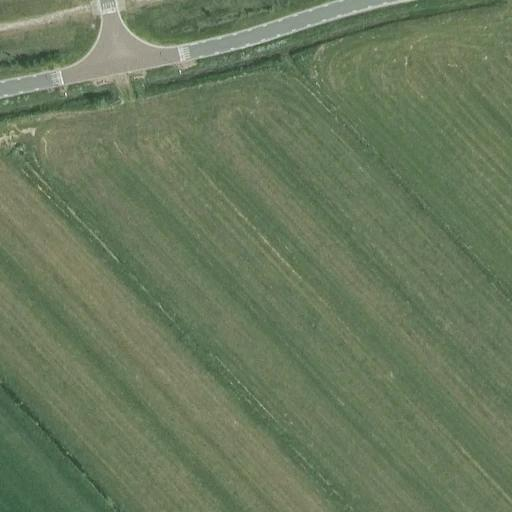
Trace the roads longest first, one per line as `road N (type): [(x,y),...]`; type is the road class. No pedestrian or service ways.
road 1 (unclassified): [(384,0),(246,42),(122,66)]
road 2 (unclassified): [(0,91),(122,66)]
